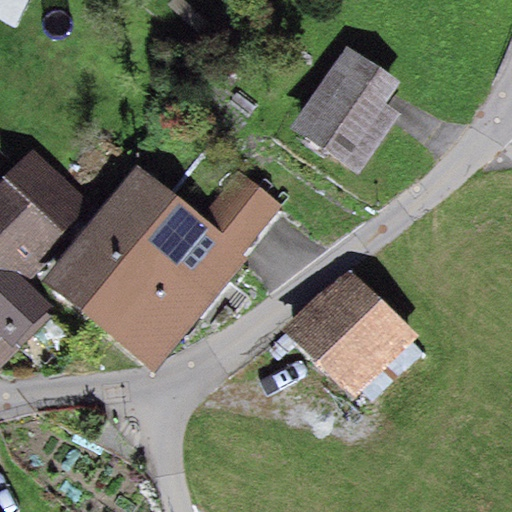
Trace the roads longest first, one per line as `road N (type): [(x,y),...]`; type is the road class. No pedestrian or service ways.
road 1 (residential): [(141,413),(195,384),(450,181),(490,135)]
road 2 (residential): [(0,411),(52,400),(141,413)]
